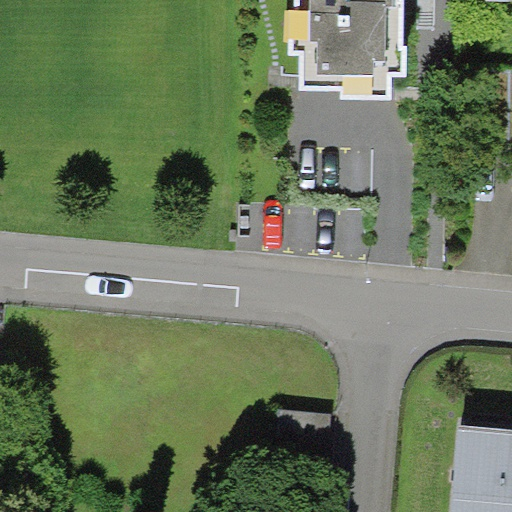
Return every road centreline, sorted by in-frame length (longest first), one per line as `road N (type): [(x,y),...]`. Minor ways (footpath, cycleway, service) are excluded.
road 1 (residential): [(0,261),(375,294)]
road 2 (residential): [(375,294),(356,511)]
road 3 (residential): [(375,294),(511,307)]
